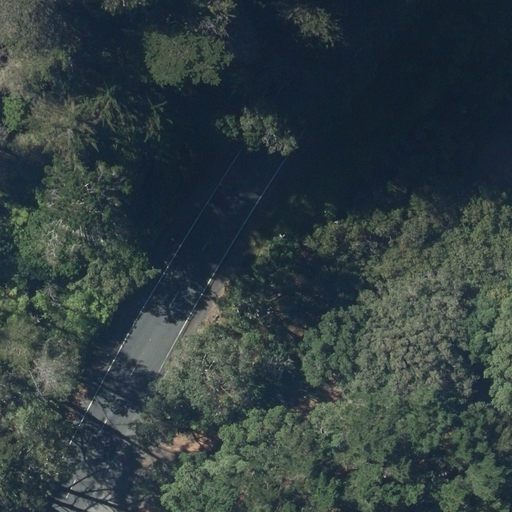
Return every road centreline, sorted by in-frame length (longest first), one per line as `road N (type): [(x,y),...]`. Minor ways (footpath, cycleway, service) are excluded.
road 1 (secondary): [(375,0),(209,242),(89,455)]
road 2 (unclassified): [(511,373),(162,478),(89,455)]
